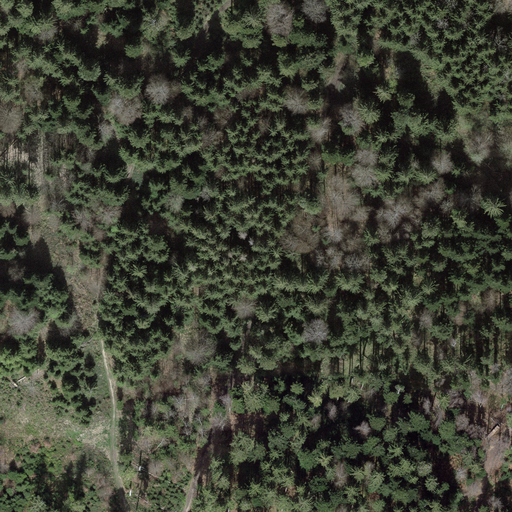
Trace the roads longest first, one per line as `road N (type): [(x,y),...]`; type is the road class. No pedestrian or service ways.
road 1 (track): [(366,0),(341,49),(187,511)]
road 2 (track): [(0,95),(203,28)]
road 3 (track): [(123,178),(203,28),(229,0)]
